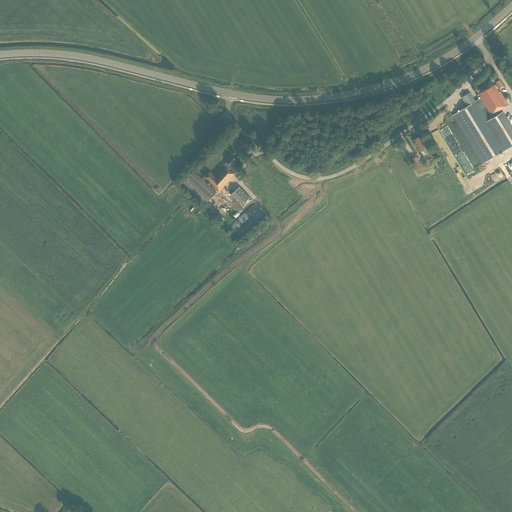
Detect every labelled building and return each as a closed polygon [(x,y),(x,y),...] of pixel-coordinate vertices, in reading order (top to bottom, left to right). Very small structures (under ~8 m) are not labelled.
[(462,98),(467,107),(453,116),(482,164),(511,145),(511,127),(503,112),(489,121),(482,109),(485,106),(492,116),(499,112),(503,109),(503,108),(508,105),(500,92),(499,93),(494,86),(497,84),(500,89),(504,87),(500,80),(496,83),(493,84),(491,80),(475,89),(481,99),(475,102),(470,93),(462,98)] [(439,129),(434,132),(441,149),(446,146),(439,129)] [(418,137),(413,141),(417,148),(420,152),(424,150),(423,149),(428,146),(422,136),(419,138),(418,137)] [(232,156),(226,162),(227,163),(224,165),(225,166),(226,166),(216,177),(210,171),(202,180),(193,171),(182,183),(205,205),(216,192),(207,184),(209,182),(220,192),(232,178),(231,178),(234,174),(230,170),(232,167),(231,166),(237,161),(232,156)] [(458,176),(463,171),(460,167),(454,171),(458,176)] [(241,206),(250,198),(240,187),(231,195),(241,206)]
